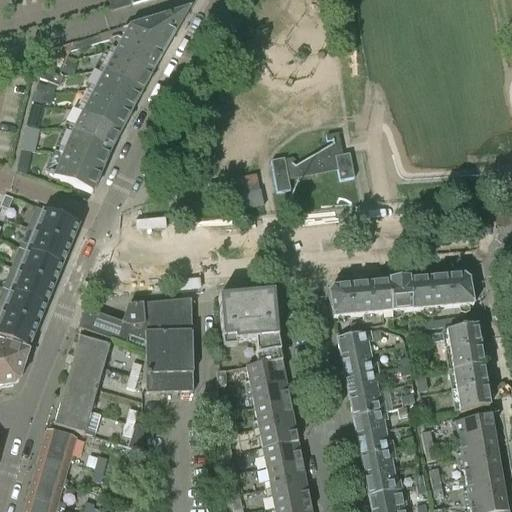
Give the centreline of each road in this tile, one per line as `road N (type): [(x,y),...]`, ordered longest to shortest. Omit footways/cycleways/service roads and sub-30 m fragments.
road 1 (tertiary): [(98,234),(222,0)]
road 2 (residential): [(180,511),(178,435),(183,417),(203,400),(202,267)]
road 3 (residential): [(331,511),(321,458),(329,413),(305,261)]
road 4 (tertiary): [(25,409),(98,234)]
road 5 (residential): [(488,223),(301,237)]
road 6 (residential): [(305,261),(491,246)]
road 7 (residential): [(491,246),(511,370)]
